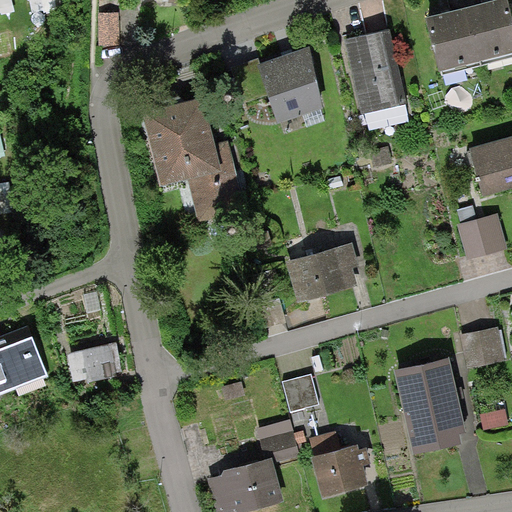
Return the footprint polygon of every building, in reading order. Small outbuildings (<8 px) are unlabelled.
[(511,19),(507,0),(495,0),(425,17),(439,72),(511,53),(511,19)] [(390,29),(345,39),(361,114),(407,104),(390,29)] [(310,47),(257,65),(278,124),(323,108),(310,47)] [(204,98),(143,112),(160,186),(188,180),(195,213),(243,202),(229,140),(214,143),(204,98)] [(465,142),(462,129),(446,133),(450,146),(465,142)] [(511,136),(469,148),(483,197),(511,188),(511,136)] [(344,185),(341,176),(329,179),(331,188),(344,185)] [(467,260),(508,249),(499,213),(477,219),(473,205),(457,210),(461,223),(457,224),(467,260)] [(273,245),(269,230),(252,235),(256,250),(273,245)] [(353,242),(286,261),(298,303),(359,286),(354,269),(360,267),(353,242)] [(28,325),(0,336),(0,396),(49,377),(28,325)] [(498,327),(460,335),(467,369),(505,361),(498,327)] [(123,371),(116,342),(67,353),(74,382),(88,379),(88,382),(117,376),(116,373),(123,371)] [(449,358),(395,370),(414,455),(462,444),(460,433),(466,431),(459,401),(464,400),(461,387),(456,388),(449,358)] [(283,382),(291,413),(320,406),(312,374),(283,382)] [(222,386),(225,400),(246,395),(242,381),(222,386)] [(507,425),(504,409),(481,414),(484,429),(507,425)] [(223,475),(207,479),(215,511),(245,511),(283,502),(273,462),(300,455),(297,445),(308,443),(304,430),(294,433),(291,419),(257,428),(265,460),(222,471),(223,475)] [(315,456),(311,457),(322,499),(368,487),(363,466),(371,464),(366,447),(359,450),(357,445),(341,449),(336,431),(310,438),(315,456)]
